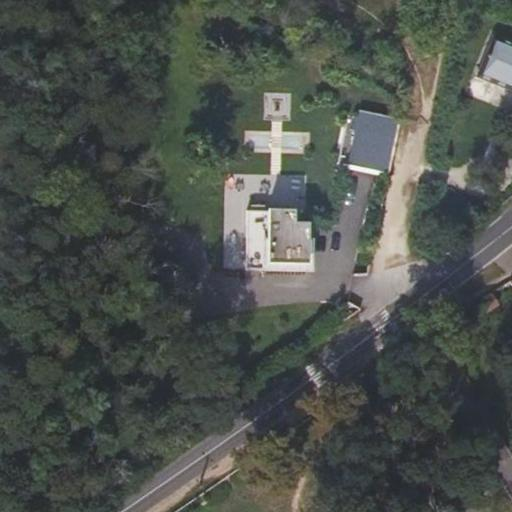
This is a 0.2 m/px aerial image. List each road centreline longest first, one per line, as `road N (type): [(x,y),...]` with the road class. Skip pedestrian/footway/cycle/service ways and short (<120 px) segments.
road 1 (secondary): [(118,511),(343,361),(476,255)]
road 2 (track): [(420,116),(395,240),(403,313)]
